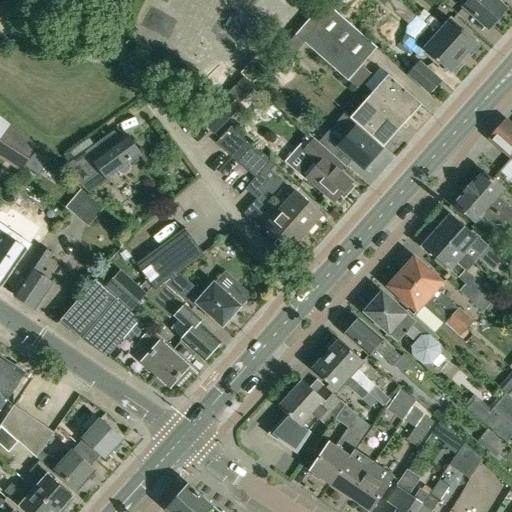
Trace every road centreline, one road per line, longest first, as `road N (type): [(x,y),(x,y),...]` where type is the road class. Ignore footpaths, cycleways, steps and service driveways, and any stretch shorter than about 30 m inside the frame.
road 1 (residential): [(301,306),(114,43),(124,0)]
road 2 (secondary): [(301,306),(511,73)]
road 3 (residential): [(186,440),(0,310)]
road 4 (secondary): [(186,440),(301,306)]
road 5 (residential): [(294,511),(186,440)]
